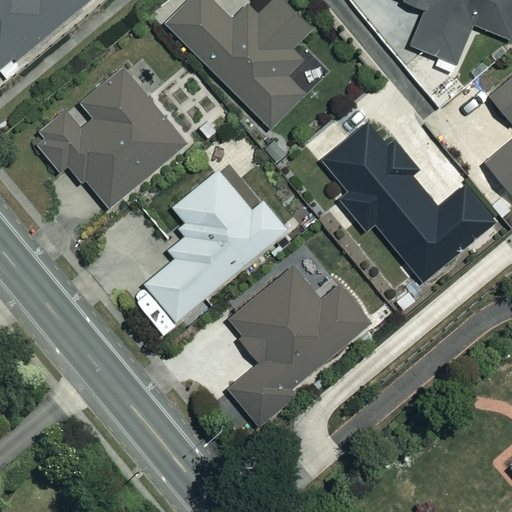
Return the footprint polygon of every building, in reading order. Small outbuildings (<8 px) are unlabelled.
[(0,0),(0,65),(13,54),(17,58),(86,0),(0,0)] [(232,18),(214,0),(186,0),(166,21),(270,125),(305,90),(286,71),(302,55),(291,44),(312,24),(288,0),(266,0),(256,10),(248,2),(232,18)] [(511,0),(410,0),(427,7),(411,43),(453,62),(471,22),(511,40),(511,37),(511,0)] [(80,121),(71,110),(35,140),(58,168),(65,162),(81,182),(85,178),(109,206),(186,141),(123,66),(79,103),(88,114),(80,121)] [(511,75),(491,94),(511,118),(511,138),(486,160),(511,191),(511,75)] [(417,165),(392,137),(387,142),(368,120),(321,160),(347,191),(338,199),(366,230),(374,224),(422,280),(498,215),(468,180),(438,206),(409,172),(417,165)] [(333,203),(306,165),(288,178),(316,216),(333,203)] [(173,205),(185,219),(179,224),(185,232),(168,246),(176,256),(146,281),(156,293),(145,302),(165,326),(285,227),(262,199),(251,208),(217,168),(173,205)] [(407,279),(369,235),(349,252),(387,296),(407,279)] [(320,296),(292,263),(226,319),(260,359),(228,386),(257,421),(293,391),(289,386),(369,318),(338,281),(320,296)]
